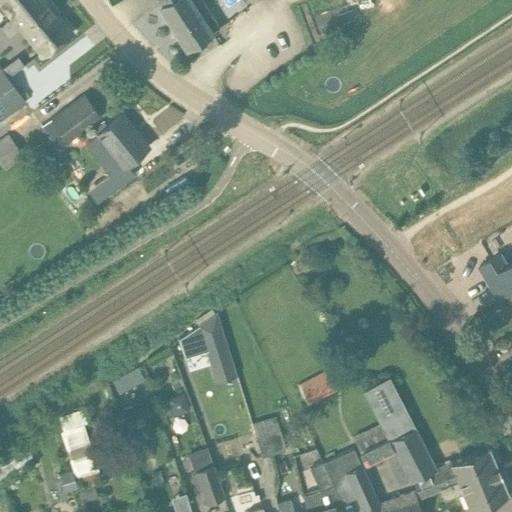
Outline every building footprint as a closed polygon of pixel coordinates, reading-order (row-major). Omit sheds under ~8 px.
[(24,0),(0,0),(10,13),(24,0)] [(72,31),(46,0),(24,0),(10,13),(45,54),(72,31)] [(204,0),(156,0),(159,5),(186,47),(220,25),(204,0)] [(0,116),(23,101),(0,67),(0,116)] [(84,93),(51,117),(68,141),(102,117),(84,93)] [(148,146),(122,113),(98,132),(125,165),(148,146)] [(24,154),(8,132),(0,137),(0,161),(4,168),(24,154)] [(94,182),(103,196),(104,195),(125,181),(115,167),(94,181),(95,181),(94,182)] [(501,252),(480,265),(494,289),(507,281),(511,288),(511,261),(507,264),(501,252)] [(217,311),(179,337),(184,356),(207,349),(212,365),(232,359),(217,311)] [(144,377),(138,366),(112,379),(119,392),(144,377)] [(336,388),(325,369),(297,384),(307,403),(336,388)] [(435,467),(388,377),(363,390),(380,423),(409,480),(412,479),(420,496),(435,489),(433,483),(434,482),(431,477),(430,478),(428,471),(435,467)] [(179,413),(189,410),(183,393),(166,398),(169,408),(179,413)] [(81,409),(58,417),(63,429),(60,430),(72,468),(75,478),(78,477),(82,488),(101,482),(98,474),(99,474),(83,423),(86,422),(81,409)] [(276,416),(252,423),(255,436),(279,429),(276,416)] [(409,480),(380,423),(352,435),(365,463),(385,454),(391,466),(389,466),(399,486),(409,480)] [(285,449),(279,429),(255,436),(261,456),(285,449)] [(0,476),(32,457),(23,442),(0,456),(0,476)] [(435,467),(428,471),(430,478),(431,477),(434,482),(433,483),(435,489),(440,487),(444,498),(463,490),(470,509),(508,494),(487,445),(435,467)] [(207,446),(188,453),(205,503),(224,496),(207,446)] [(352,447),(323,461),(338,492),(341,503),(356,496),(363,511),(422,511),(415,490),(376,502),(352,447)] [(307,511),(334,511),(333,505),(341,503),(338,492),(323,461),(308,468),(319,490),(303,494),(307,511)] [(75,478),(72,468),(55,474),(60,491),(77,487),(75,478)] [(191,511),(185,492),(172,496),(176,511),(191,511)] [(306,511),(293,511),(290,498),(276,502),(278,511),(307,511),(306,511)]
